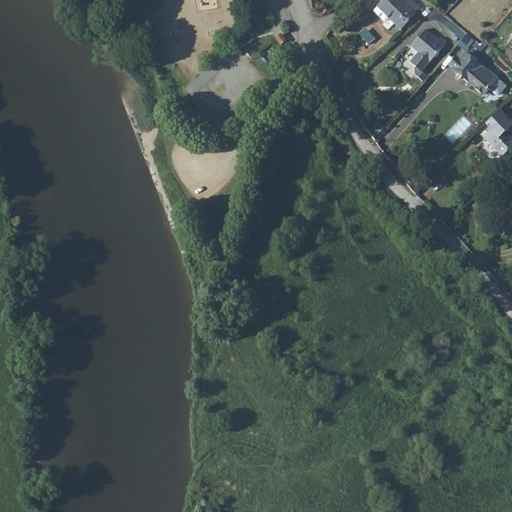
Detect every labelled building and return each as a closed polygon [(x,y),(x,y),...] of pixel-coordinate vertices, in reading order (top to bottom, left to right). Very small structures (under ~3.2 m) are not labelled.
[(416,14),(402,0),(385,0),(379,7),(401,29),(416,14)] [(412,0),(402,0),(416,14),(421,8),(412,0)] [(383,12),(379,7),(375,11),(380,16),(383,12)] [(447,21),(443,25),(460,40),(464,35),(447,21)] [(443,45),(425,29),(411,46),(417,51),(409,61),(416,67),(415,68),(416,75),(424,83),(428,78),(420,71),(443,45)] [(282,33),(274,39),(281,48),(289,42),(282,33)] [(480,48),(478,46),(475,50),(480,55),(488,46),(484,42),(480,48)] [(499,95),(506,86),(498,79),(499,78),(490,70),(489,71),(466,52),(461,57),(459,55),(450,65),(484,95),(486,93),(491,88),(499,95)] [(491,88),(486,93),(494,101),(499,95),(491,88)] [(501,110),(486,124),(492,129),(487,134),(490,137),(487,140),(502,156),(511,146),(511,138),(506,132),(507,131),(495,118),(502,111),(501,110)] [(511,121),(502,111),(495,118),(507,131),(511,125),(511,121)] [(511,199),(501,210),(511,220),(511,218),(511,199)]
